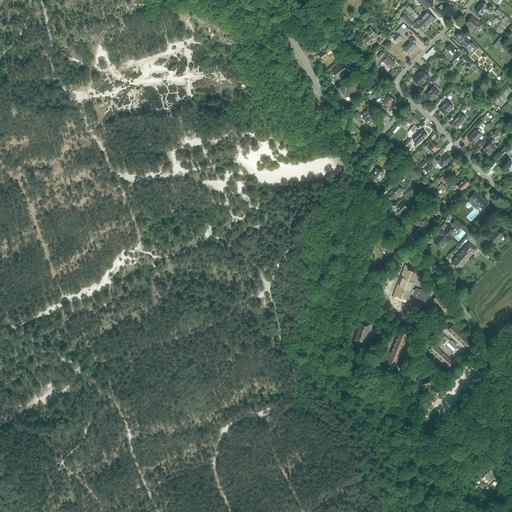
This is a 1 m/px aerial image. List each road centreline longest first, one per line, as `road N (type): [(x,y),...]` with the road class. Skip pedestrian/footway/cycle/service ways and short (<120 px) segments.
road 1 (residential): [(345,172),(397,224),(511,380)]
road 2 (residential): [(266,0),(311,73),(345,172)]
road 3 (residential): [(511,203),(402,98)]
road 4 (residential): [(402,98),(399,77),(473,0)]
